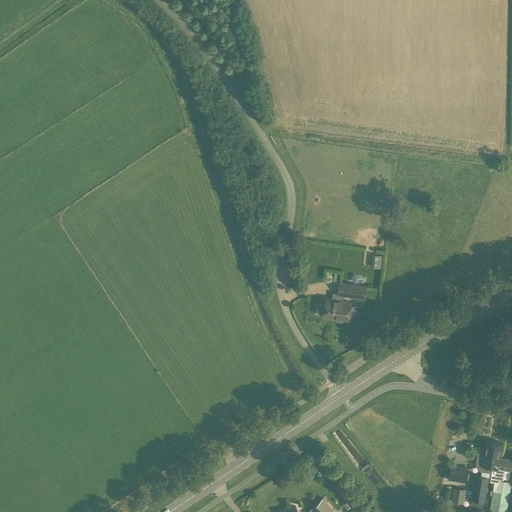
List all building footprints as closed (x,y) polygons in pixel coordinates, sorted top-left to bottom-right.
[(374,254),(372,267),(380,268),(381,255),(374,254)] [(366,286),(350,284),(349,295),(365,297),(366,286)] [(332,299),(326,298),(325,304),(325,306),(355,311),(356,306),(350,305),(350,301),(343,300),(344,294),(333,292),(332,299)] [(324,315),(348,319),(348,315),(354,316),(355,311),(325,306),(325,304),(318,303),(317,312),(324,313),(324,315)] [(491,470),(493,456),(499,457),(501,443),(487,441),(485,448),(479,447),(476,464),(481,465),(480,470),(492,472),(492,470),(491,470)] [(511,470),(511,467),(511,458),(499,457),(493,456),(491,470),(492,470),(492,472),(490,482),(493,483),(489,510),(500,511),(506,511),(511,482),(503,481),(505,469),(511,470)] [(466,483),(469,469),(449,466),(447,480),(466,483)] [(489,475),(475,473),(471,499),(485,501),(489,475)] [(463,496),(464,489),(454,487),(452,501),(460,502),(461,495),(463,496)] [(288,511),(335,511),(323,498),(306,511),(300,511),(296,506),(288,511)] [(346,501),(342,504),(347,509),(351,506),(346,501)]
